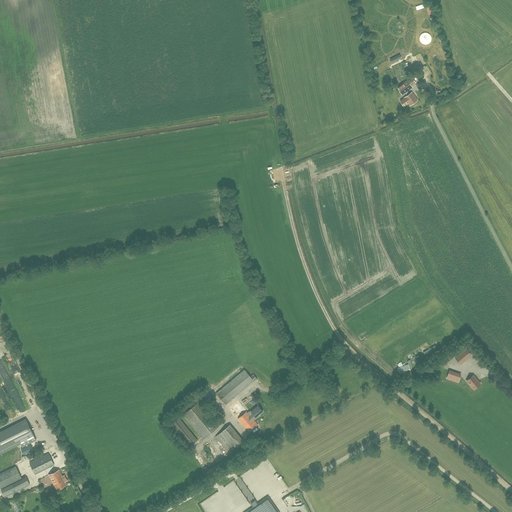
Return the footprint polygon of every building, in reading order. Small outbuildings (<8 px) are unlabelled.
[(410,106),(418,100),(412,93),(410,95),(407,91),(412,87),(411,86),(416,83),(412,78),(397,88),(402,95),(405,93),(408,96),(405,98),(401,101),(404,107),(409,103),(410,106)] [(472,355),(467,349),(456,358),(461,364),(472,355)] [(410,360),(408,361),(409,365),(398,368),(400,374),(411,370),(410,367),(412,366),(410,360)] [(253,374),(250,377),(245,370),(216,394),(226,405),(257,379),(253,374)] [(447,380),(459,384),(462,374),(450,370),(447,380)] [(473,376),(467,381),(474,390),(481,384),(473,376)] [(216,428),(224,422),(218,414),(213,418),(199,402),(183,415),(203,439),(216,428)] [(253,420),(263,412),(258,406),(251,412),(252,413),(250,416),(239,403),(230,410),(249,433),(258,425),(253,420)] [(172,425),(190,447),(198,440),(179,418),(172,425)] [(36,440),(26,419),(0,432),(0,453),(21,443),(22,447),(36,440)] [(229,453),(241,443),(227,427),(215,437),(229,453)] [(21,449),(24,455),(33,450),(30,445),(21,449)] [(245,455),(243,450),(209,469),(212,475),(219,472),(218,471),(245,455)] [(35,475),(54,465),(48,454),(29,463),(35,475)] [(0,488),(21,478),(15,466),(0,473),(0,488)] [(63,477),(61,474),(59,470),(49,475),(56,490),(67,485),(65,482),(67,481),(65,477),(63,477)] [(4,497),(30,485),(27,480),(2,492),(4,497)] [(279,511),(268,497),(258,504),(257,503),(253,506),(254,507),(246,511),(279,511)] [(305,506),(304,501),(299,502),(298,497),(293,498),(294,505),(299,504),(299,507),(305,506)]
